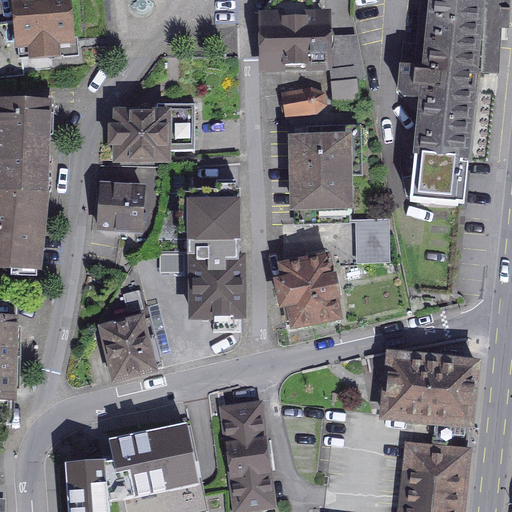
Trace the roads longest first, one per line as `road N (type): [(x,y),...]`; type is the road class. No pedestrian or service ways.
road 1 (residential): [(57,422),(48,384),(68,299),(83,148),(95,117),(166,20),(200,0)]
road 2 (residential): [(249,0),(263,369)]
road 3 (residential): [(509,310),(263,369)]
road 4 (residential): [(263,369),(57,422)]
road 5 (primary): [(509,310),(488,511)]
road 6 (residential): [(263,369),(298,511)]
